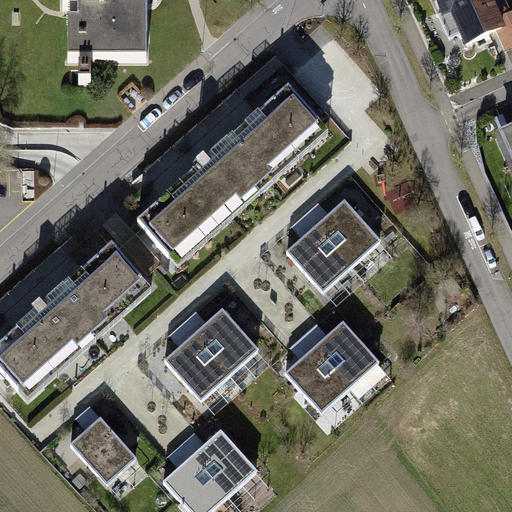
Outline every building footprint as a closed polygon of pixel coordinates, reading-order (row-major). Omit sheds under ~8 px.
[(152,0),(77,0),(77,8),(96,8),(97,24),(86,24),(87,64),(167,63),(166,8),(153,8),(152,0)] [(492,0),(432,0),(454,49),(504,27),(492,0)] [(168,230),(200,266),(347,137),(316,102),(168,230)] [(353,209),(326,233),(360,271),(388,247),(353,209)] [(297,259),(331,297),(360,271),(326,233),(297,259)] [(9,365),(41,400),(160,294),(129,259),(9,365)] [(231,317),(202,342),(237,378),(266,355),(231,317)] [(324,355),(356,391),(385,366),(351,331),(324,355)] [(174,370),(209,406),(237,378),(202,342),(174,370)] [(295,380),(328,417),(356,391),(324,355),(295,380)] [(80,449),(114,484),(116,485),(138,463),(102,427),(80,449)] [(196,459),(229,495),(256,470),(222,435),(196,459)] [(167,485),(192,511),(210,511),(229,495),(196,459),(167,485)] [(232,496),(242,508),(268,485),(257,473),(232,496)]
